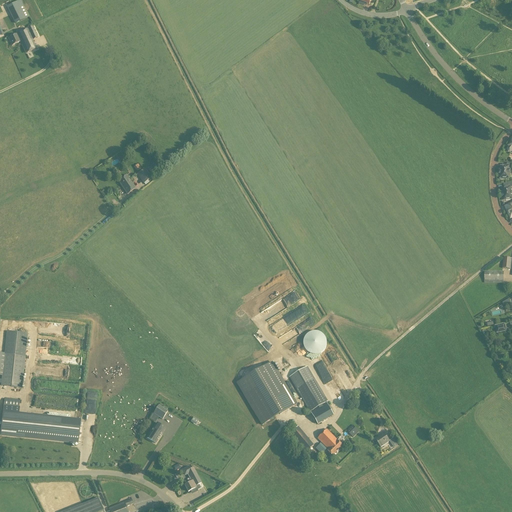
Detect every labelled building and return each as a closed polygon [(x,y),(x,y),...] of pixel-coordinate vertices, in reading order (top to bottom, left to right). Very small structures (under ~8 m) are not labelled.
[(29,17),(20,0),(19,0),(12,4),(7,6),(15,24),(28,18),(29,17)] [(38,38),(33,27),(26,30),(20,33),(24,41),(20,42),(21,44),(22,44),(26,53),(36,49),(32,40),(38,38)] [(24,41),(20,33),(17,34),(8,38),(12,46),(20,42),(24,41)] [(511,165),(507,164),(506,167),(501,167),(501,170),(499,170),(499,174),(500,174),(500,180),(504,180),(504,179),(509,179),(509,174),(510,174),(510,170),(509,170),(509,168),(511,168),(511,165)] [(148,183),(141,172),(135,175),(143,187),(148,183)] [(118,181),(127,194),(135,189),(129,180),(126,176),(118,181)] [(504,185),(504,188),(502,188),(502,192),(502,197),(503,197),(503,200),(506,200),(506,201),(510,200),(510,199),(511,199),(510,187),(511,187),(511,182),(507,184),(507,185),(504,185)] [(511,258),(503,258),(502,269),(510,269),(511,258)] [(503,272),(484,272),(484,280),(503,280),(503,272)] [(284,327),(309,313),(305,307),(280,320),(284,327)] [(281,344),(313,326),(310,321),(278,339),(281,344)] [(506,331),(504,324),(495,326),(497,333),(506,331)] [(27,334),(7,332),(4,353),(0,352),(0,374),(1,361),(3,361),(1,386),(21,388),(27,334)] [(315,353),(319,353),(322,351),(324,349),(326,345),(326,342),(326,338),(324,335),(321,333),(318,332),(314,332),(311,333),(308,335),(306,338),(305,341),(305,345),(306,348),(309,350),(312,352),(315,353)] [(259,420),(262,425),(276,417),(296,405),(272,363),(237,383),(259,420)] [(317,368),(335,404),(344,399),(326,364),(317,368)] [(308,368),(290,379),(296,389),(318,425),(334,416),(326,402),(327,402),(314,379),(308,368)] [(20,400),(4,399),(4,408),(19,409),(20,400)] [(158,405),(153,414),(159,418),(162,420),(168,411),(158,405)] [(78,443),(80,421),(3,413),(1,435),(78,443)] [(198,426),(201,422),(192,417),(190,422),(198,426)] [(165,429),(157,423),(147,438),(155,444),(161,435),(165,429)] [(353,425),(347,431),(353,438),(359,432),(353,425)] [(309,450),(314,446),(298,427),(288,435),(304,454),(309,450)] [(327,430),(318,439),(329,450),(328,451),(333,456),(343,446),(341,444),(343,442),(340,439),(338,441),(327,430)] [(389,441),(384,433),(381,435),(382,437),(376,440),(381,447),(389,441)] [(394,438),(389,441),(393,447),(398,444),(394,438)] [(326,450),(320,444),(318,446),(321,449),(319,451),(322,455),(325,452),(326,450)] [(181,471),(182,471),(183,470),(186,475),(187,475),(190,480),(189,481),(190,482),(184,485),(188,492),(191,491),(192,493),(201,488),(198,484),(201,483),(194,470),(192,471),(189,467),(181,471)] [(103,511),(100,503),(98,498),(64,511),(127,511),(126,507),(133,504),(133,503),(130,498),(131,500),(124,503),(125,505),(109,511),(103,511)]
